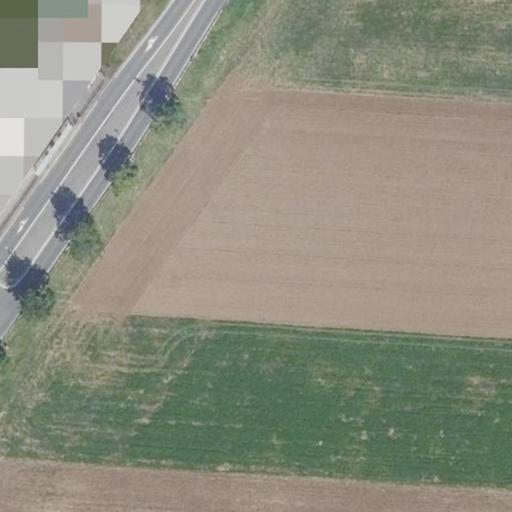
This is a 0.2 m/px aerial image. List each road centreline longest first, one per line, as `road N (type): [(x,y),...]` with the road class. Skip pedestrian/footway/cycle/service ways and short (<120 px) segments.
road 1 (primary): [(0,315),(131,136),(215,0)]
road 2 (primary): [(183,0),(0,256)]
